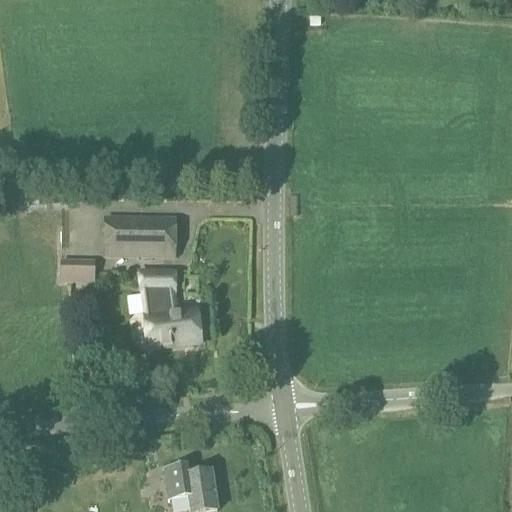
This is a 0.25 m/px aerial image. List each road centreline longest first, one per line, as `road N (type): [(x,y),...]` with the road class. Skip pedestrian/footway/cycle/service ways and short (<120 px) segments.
road 1 (unclassified): [(280,0),(272,292),(282,409)]
road 2 (unclassified): [(0,431),(282,409)]
road 3 (unclassified): [(282,409),(511,391)]
